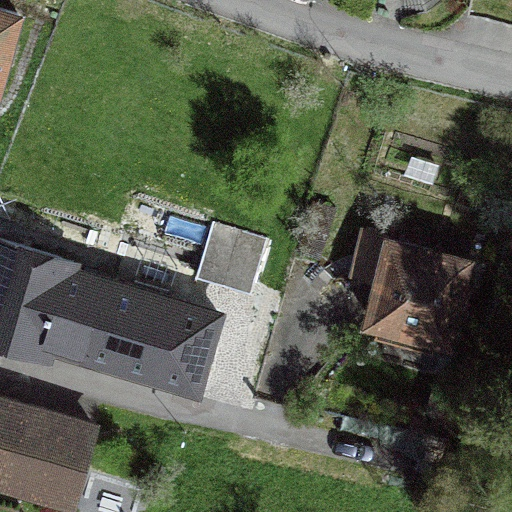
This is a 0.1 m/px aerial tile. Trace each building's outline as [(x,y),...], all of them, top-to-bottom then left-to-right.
[(511,0),(470,0),(468,9),(511,18),(511,0)] [(0,63),(15,13),(0,8),(0,63)] [(368,315),(446,335),(467,257),(388,236),(383,256),(369,252),(365,268),(379,272),(368,315)] [(0,333),(45,347),(48,337),(195,382),(216,312),(69,268),(71,260),(0,238),(0,333)] [(234,375),(248,327),(217,318),(203,366),(234,375)] [(0,475),(74,497),(95,426),(0,398),(0,475)]
